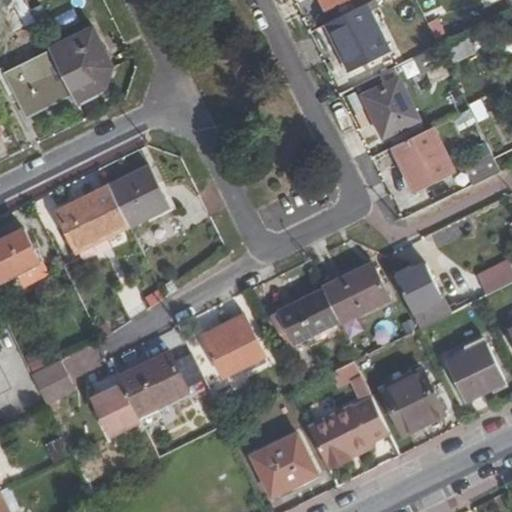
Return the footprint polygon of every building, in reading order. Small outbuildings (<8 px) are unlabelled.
[(14,0),(0,0),(0,2),(3,9),(14,4),(14,0)] [(32,12),(26,0),(14,0),(14,4),(3,9),(15,33),(37,22),(32,12)] [(320,0),(326,11),(347,0),(320,0)] [(388,52),(365,5),(326,25),(349,71),(388,52)] [(39,9),(32,12),(37,22),(42,33),(49,29),(39,9)] [(428,24),(437,44),(447,39),(437,20),(428,24)] [(72,94),(76,103),(107,89),(113,68),(93,29),(50,50),(52,54),(72,94)] [(475,54),(468,40),(441,53),(449,67),(475,54)] [(28,116),(72,94),(52,54),(8,76),(5,69),(0,70),(0,76),(9,97),(16,94),(28,116)] [(363,98),(383,138),(420,121),(399,80),(363,98)] [(488,119),(479,101),(468,106),(470,110),(477,125),(488,119)] [(432,129),(393,148),(413,187),(451,168),(432,129)] [(478,165),(493,158),(486,143),(471,150),(478,165)] [(501,173),(494,159),(493,158),(478,165),(467,171),(475,186),(501,173)] [(151,168),(112,187),(132,227),(171,209),(151,168)] [(132,227),(112,187),(60,213),(79,253),(132,227)] [(0,242),(0,275),(3,282),(42,264),(25,230),(0,242)] [(491,294),(511,284),(511,258),(481,272),(491,294)] [(426,263),(396,277),(412,310),(441,296),(426,263)] [(373,265),(324,288),(326,291),(341,323),(342,324),(390,301),(373,265)] [(341,323),(326,291),(279,313),(295,345),(341,323)] [(412,310),(422,329),(450,315),(441,296),(412,310)] [(9,323),(0,304),(0,327),(4,325),(9,323)] [(247,316),(230,324),(234,331),(208,344),(224,378),(267,357),(247,316)] [(234,331),(230,324),(204,337),(208,344),(234,331)] [(469,406),(508,386),(486,343),(448,363),(469,406)] [(141,416),(191,391),(172,353),(121,377),(141,416)] [(34,375),(49,405),(76,392),(61,362),(34,375)] [(339,387),(362,376),(357,365),(355,362),(332,373),(339,387)] [(444,410),(423,370),(384,390),(403,429),(444,410)] [(112,436),(141,420),(122,383),(93,398),(112,436)] [(309,427),(330,469),(351,459),(348,453),(371,442),(390,433),(372,397),(309,427)] [(317,473),(299,434),(253,455),(272,495),(317,473)] [(66,436),(50,443),(58,461),(74,453),(66,436)] [(348,453),(351,459),(373,448),(371,442),(348,453)] [(243,509),(264,501),(252,467),(231,475),(243,509)] [(0,511),(9,511),(0,494),(0,493),(0,511)]
